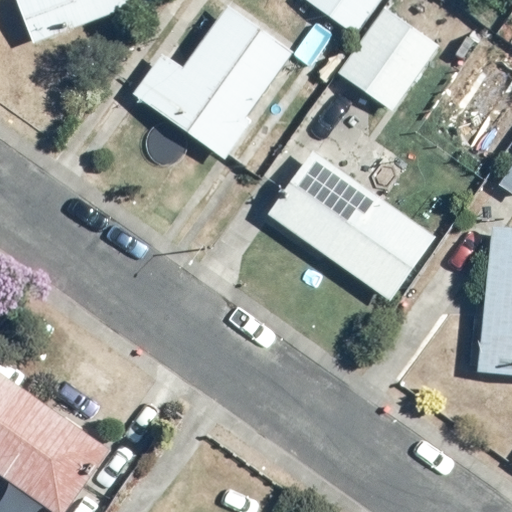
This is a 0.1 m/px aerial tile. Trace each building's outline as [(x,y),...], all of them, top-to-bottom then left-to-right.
[(136,0),(15,0),(33,44),(138,4),(136,0)] [(304,0),(356,37),(380,5),(382,0),(304,0)] [(380,5),(356,37),(333,71),(394,114),(440,49),(380,5)] [(164,52),(134,93),(224,159),(251,122),(245,117),(293,53),(228,6),(184,66),(164,52)] [(313,149),(267,213),(390,300),(436,236),(313,149)] [(511,226),(493,225),(477,371),(511,374),(511,226)] [(0,371),(0,474),(52,511),(64,511),(109,450),(0,371)]
